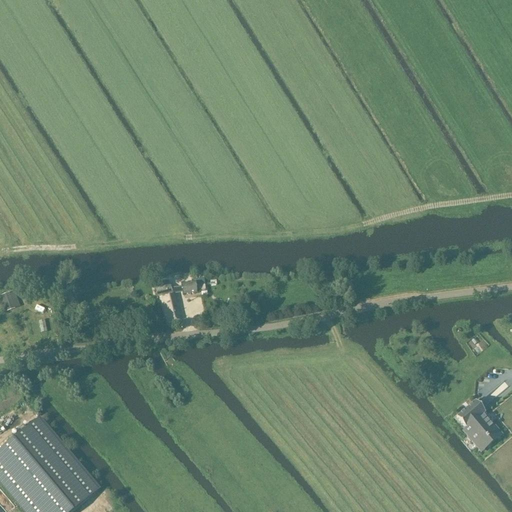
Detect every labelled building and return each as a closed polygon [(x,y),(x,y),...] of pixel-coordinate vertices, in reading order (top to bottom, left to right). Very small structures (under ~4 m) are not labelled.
[(196,286),(205,285),(204,279),(195,280),(196,283),(182,285),(183,295),(197,293),(196,286)] [(168,323),(181,320),(174,295),(173,296),(170,286),(155,290),(157,298),(162,296),(163,299),(162,299),(168,323)] [(15,309),(9,294),(2,297),(7,312),(15,309)] [(473,396),(449,415),(455,423),(453,424),(468,443),(493,424),(477,406),(478,404),(473,396)] [(0,452),(0,482),(24,511),(73,511),(98,491),(39,420),(0,452)]
